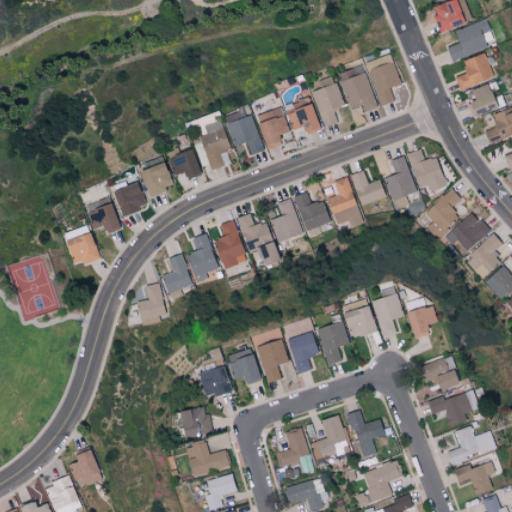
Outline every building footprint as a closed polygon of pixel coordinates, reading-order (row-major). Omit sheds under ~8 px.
[(438,31),(462,24),(454,0),(448,0),(431,5),(438,31)] [(453,30),(458,43),(445,47),(450,60),(486,48),(481,34),(488,31),(484,19),(453,30)] [(454,77),(458,89),(492,77),(483,52),(461,60),(466,72),(454,77)] [(379,105),(392,101),(388,87),(398,83),(389,54),(365,62),(379,105)] [(376,106),(359,64),(335,74),(349,108),(360,104),(363,112),(376,106)] [(309,91),(323,127),(335,122),(331,109),(342,105),(331,75),(317,80),(319,87),(309,91)] [(496,107),(486,83),(469,90),(473,99),(466,102),(473,117),(496,107)] [(483,130),(487,142),(511,134),(511,106),(491,113),(495,127),(483,130)] [(254,114),(265,148),(280,144),(277,134),(287,131),(280,107),(254,114)] [(250,114),(243,116),(242,110),(223,115),(232,145),(245,142),(248,154),(261,151),(250,114)] [(208,169),(230,163),(218,120),(203,124),(205,133),(198,135),(208,169)] [(511,138),(510,139),(511,144),(511,151),(502,156),(508,169),(511,167),(511,138)] [(445,186),(435,156),(423,160),(419,148),(407,153),(418,187),(427,184),(429,191),(445,186)] [(167,155),(172,175),(182,172),(184,177),(197,174),(190,149),(167,155)] [(390,160),(394,174),(382,178),(390,200),(416,191),(404,155),(390,160)] [(170,188),(162,161),(138,169),(146,195),(170,188)] [(379,179),(366,183),(363,170),(351,173),(358,204),(384,198),(379,179)] [(333,180),(337,194),(327,198),(335,225),(347,221),(349,227),(361,223),(347,176),(333,180)] [(112,190),(120,215),(144,207),(136,181),(112,190)] [(431,222),(425,228),(434,238),(458,216),(450,208),(460,199),(450,188),(423,213),(431,222)] [(308,203),(306,192),(294,195),(303,230),(328,223),(322,200),(308,203)] [(276,202),(280,215),(269,220),(277,242),(302,233),(288,198),(276,202)] [(118,228),(109,202),(86,211),(92,229),(101,225),(104,233),(118,228)] [(443,235),(450,244),(456,240),(464,251),(488,232),(472,212),(443,235)] [(263,265),(278,260),(265,221),(253,225),(249,213),(237,217),(251,260),(260,257),(263,265)] [(218,224),(223,237),(212,240),(222,268),(246,260),(232,219),(218,224)] [(71,263),(81,260),(82,264),(97,259),(87,225),(62,233),(71,263)] [(216,269),(205,233),(191,237),(196,251),(185,254),(194,282),(207,278),(205,272),(216,269)] [(501,244),(492,234),(464,260),(480,278),(498,262),(491,253),(501,244)] [(167,258),(171,272),(161,275),(166,292),(190,285),(181,253),(167,258)] [(501,301),(511,290),(511,272),(510,274),(502,265),(484,282),(501,301)] [(139,325),(158,322),(157,315),(163,314),(159,283),(144,285),(146,300),(136,301),(139,325)] [(403,315),(395,292),(370,302),(382,337),(395,332),(391,319),(403,315)] [(407,311),(423,305),(421,297),(404,303),(407,311)] [(339,306),(349,338),(375,330),(365,298),(339,306)] [(411,338),(427,335),(425,324),(435,322),(432,306),(405,311),(411,338)] [(327,365),(340,360),(336,347),(347,343),(340,321),(316,328),(327,365)] [(285,339),(296,374),(310,369),(306,357),(317,353),(310,332),(285,339)] [(280,379),(276,365),(286,362),(280,339),(255,345),(265,382),(280,379)] [(242,377),(243,382),(257,379),(250,349),(226,354),(231,379),(242,377)] [(450,368),(452,367),(447,356),(415,368),(421,383),(434,379),(438,390),(456,384),(450,368)] [(203,397),(228,392),(223,366),(198,371),(203,397)] [(442,399),(442,396),(427,401),(431,414),(443,410),(448,426),(465,421),(462,413),(478,408),(472,390),(442,399)] [(178,410),(182,436),(209,432),(205,406),(178,410)] [(347,413),(359,458),(374,454),(370,438),(383,435),(379,419),(362,423),(359,410),(347,413)] [(310,443),(315,460),(348,450),(338,415),(320,420),(325,438),(310,443)] [(453,430),(458,448),(446,451),(449,462),(494,450),(489,431),(472,436),(470,426),(453,430)] [(280,466),(299,462),(302,474),(313,472),(302,427),(284,431),(288,449),(277,452),(280,466)] [(229,466),(225,450),(207,454),(205,443),(175,449),(181,477),(229,466)] [(100,480),(89,449),(72,455),(75,462),(67,465),(73,481),(82,478),(85,486),(100,480)] [(371,502),(391,495),(386,481),(401,476),(396,460),(360,472),(371,502)] [(469,468),(468,464),(453,469),(457,482),(469,478),(475,494),(491,488),(487,475),(494,472),(490,461),(469,468)] [(222,507),(219,495),(235,491),(232,474),(205,480),(208,495),(204,495),(207,510),(222,507)] [(43,485),(52,511),(71,511),(80,509),(67,476),(43,485)] [(284,487),(288,504),(305,500),(308,511),(322,508),(320,501),(325,500),(320,478),(284,487)] [(401,511),(401,510),(411,507),(407,494),(391,499),(393,505),(373,511),(372,507),(363,510),(363,511),(401,511)] [(507,511),(505,506),(499,508),(494,495),(481,500),(485,511),(507,511)] [(48,511),(46,503),(34,507),(32,501),(19,506),(20,511),(48,511)] [(463,507),(464,511),(483,511),(484,511),(480,501),(463,507)]
